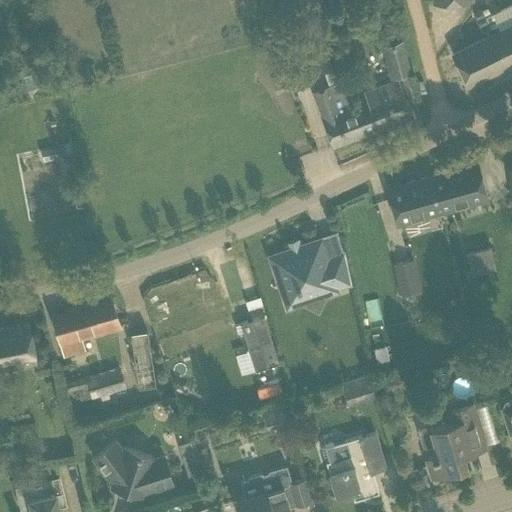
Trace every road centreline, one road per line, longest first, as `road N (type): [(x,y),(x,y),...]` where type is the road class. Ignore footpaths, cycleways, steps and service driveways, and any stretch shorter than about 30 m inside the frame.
road 1 (unclassified): [(0,298),(117,273),(280,214),(511,99)]
road 2 (track): [(416,0),(447,130)]
